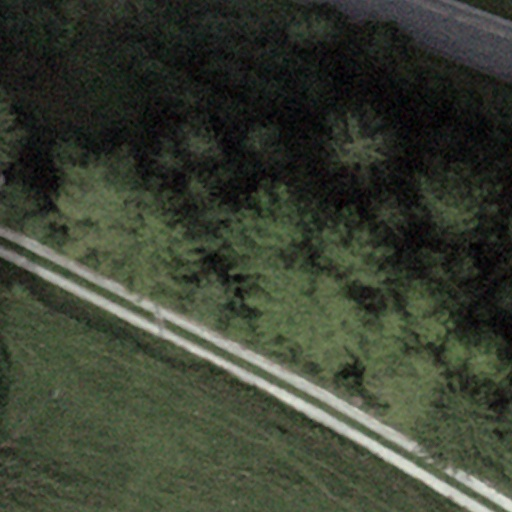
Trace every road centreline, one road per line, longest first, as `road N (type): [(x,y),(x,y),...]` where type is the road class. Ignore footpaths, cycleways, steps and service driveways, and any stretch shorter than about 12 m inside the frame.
road 1 (track): [(0,239),(89,278),(260,379),(396,425),(511,503)]
road 2 (tertiary): [(343,0),(511,62)]
